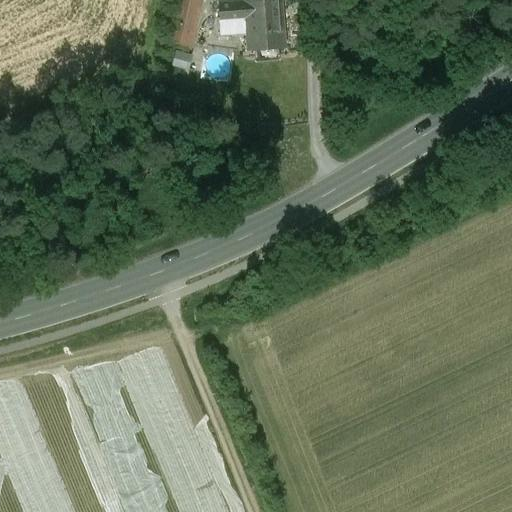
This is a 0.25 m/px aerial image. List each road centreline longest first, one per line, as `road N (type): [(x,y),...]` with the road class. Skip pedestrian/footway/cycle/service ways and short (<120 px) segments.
road 1 (secondary): [(0,324),(215,253),(511,81)]
road 2 (track): [(254,511),(158,274)]
